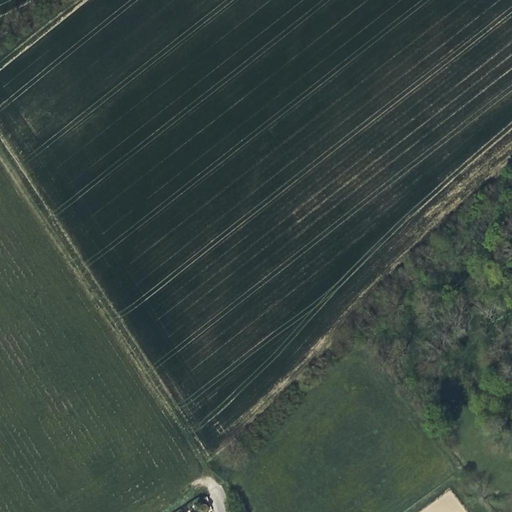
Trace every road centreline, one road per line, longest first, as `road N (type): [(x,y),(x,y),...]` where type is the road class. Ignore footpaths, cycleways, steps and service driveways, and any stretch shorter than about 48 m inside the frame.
road 1 (track): [(154,511),(210,482),(353,319),(511,180)]
road 2 (track): [(0,152),(210,482)]
